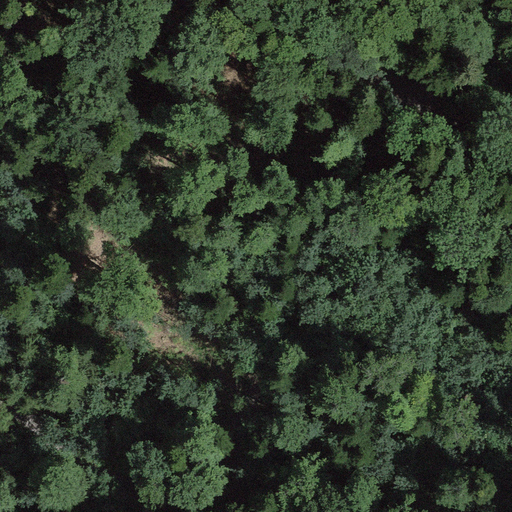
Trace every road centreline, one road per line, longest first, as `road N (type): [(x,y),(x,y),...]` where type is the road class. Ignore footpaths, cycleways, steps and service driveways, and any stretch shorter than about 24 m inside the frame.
road 1 (track): [(409,0),(416,72),(511,260)]
road 2 (track): [(0,407),(164,511)]
road 3 (track): [(310,0),(416,72)]
